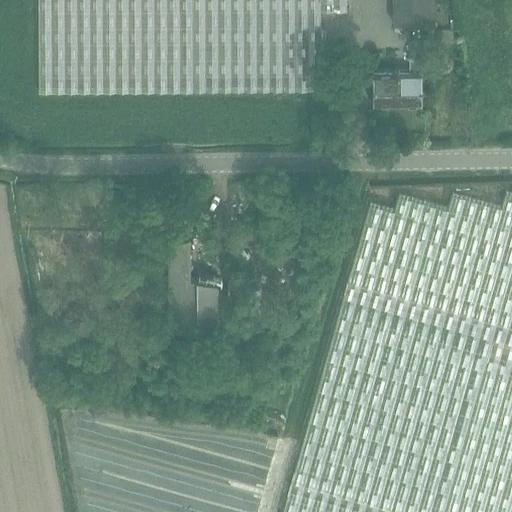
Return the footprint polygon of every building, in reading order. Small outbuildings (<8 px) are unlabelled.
[(38,0),(39,91),(321,90),(321,10),(347,10),(346,0),(38,0)] [(393,0),(393,5),(393,25),(433,25),(433,0),(393,0)] [(421,105),(421,58),(410,58),(410,71),(372,71),(373,105),(421,105)] [(282,511),(511,511),(511,192),(506,191),(502,206),(452,193),(448,208),(399,194),(394,210),(370,203),(282,511)] [(171,328),(184,331),(186,325),(190,325),(190,316),(217,316),(216,283),(198,279),(189,279),(189,238),(160,246),(164,260),(172,257),(171,328)]
